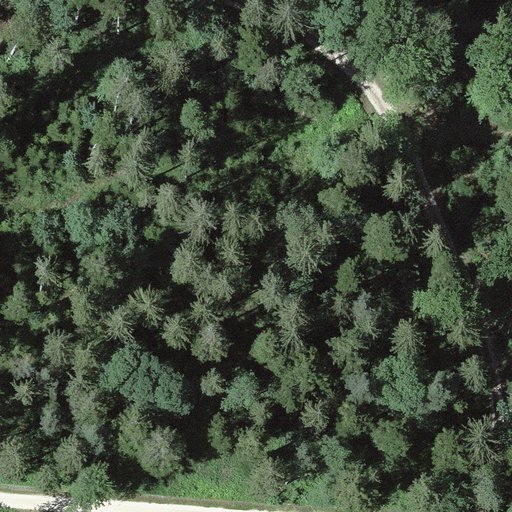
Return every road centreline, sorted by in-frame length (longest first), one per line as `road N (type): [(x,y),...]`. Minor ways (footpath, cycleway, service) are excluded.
road 1 (track): [(510,511),(498,403),(425,181),(376,94),(336,49),(241,0)]
road 2 (track): [(0,497),(219,511)]
